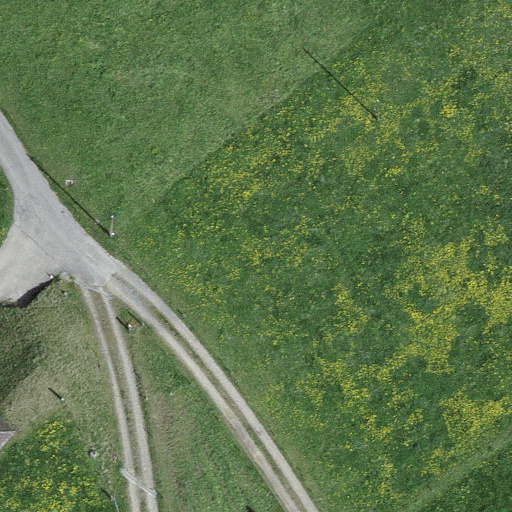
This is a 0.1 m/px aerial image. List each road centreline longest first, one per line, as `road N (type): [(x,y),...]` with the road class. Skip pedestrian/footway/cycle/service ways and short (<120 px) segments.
road 1 (track): [(62,226),(188,347),(303,511)]
road 2 (track): [(147,511),(120,367),(95,289),(62,226)]
